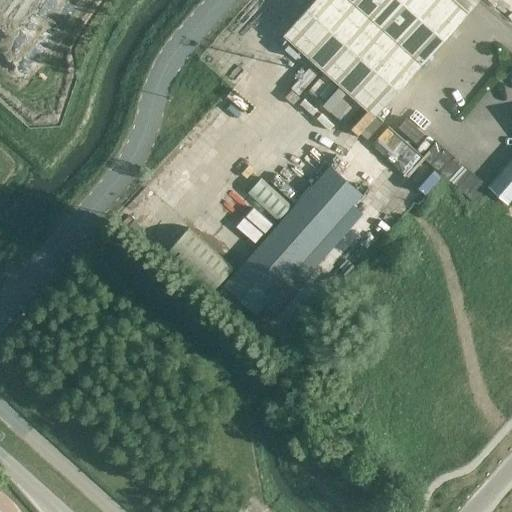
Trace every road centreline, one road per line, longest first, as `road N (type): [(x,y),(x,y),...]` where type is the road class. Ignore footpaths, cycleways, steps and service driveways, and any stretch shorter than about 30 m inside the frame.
road 1 (unclassified): [(0,312),(124,172),(174,51),(220,0)]
road 2 (unclassified): [(118,511),(0,406)]
